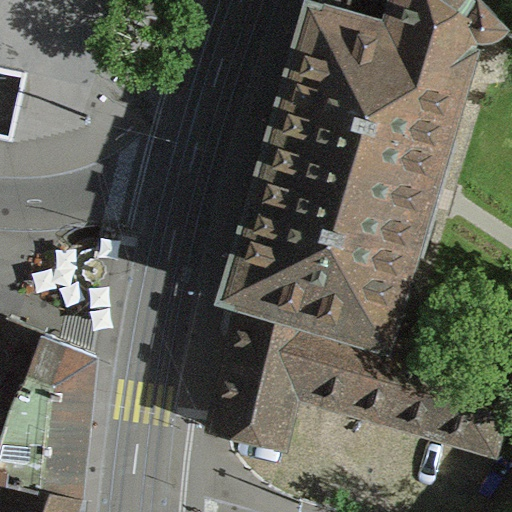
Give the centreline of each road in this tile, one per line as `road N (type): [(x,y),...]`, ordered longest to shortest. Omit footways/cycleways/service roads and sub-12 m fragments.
road 1 (tertiary): [(186,187),(156,320),(130,511)]
road 2 (tertiary): [(241,0),(186,187)]
road 3 (unclassified): [(186,187),(0,200)]
